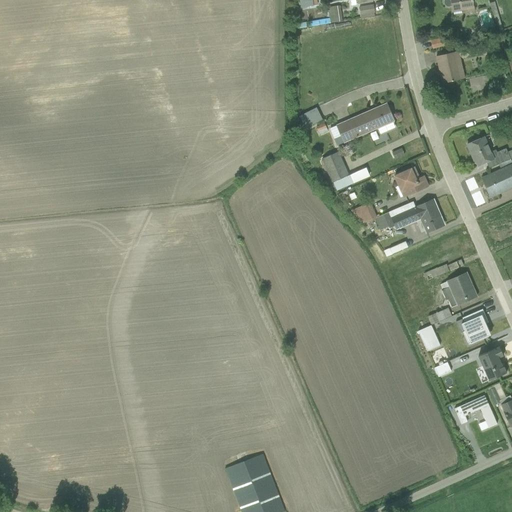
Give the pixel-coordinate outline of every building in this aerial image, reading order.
[(298,0),(300,8),(318,5),(316,0),(298,0)] [(467,13),(474,12),(472,0),(443,0),(443,1),(443,4),(446,7),(448,8),(451,7),(452,12),(467,10),(467,13)] [(497,34),(502,33),(494,2),(489,3),(490,7),(491,7),(497,34)] [(360,16),(374,14),(373,5),(359,7),(360,16)] [(331,24),(342,23),(340,6),(328,8),(329,9),(324,10),(325,25),(331,24)] [(307,29),(325,26),(324,20),(306,23),(307,29)] [(505,45),(502,33),(497,34),(492,35),(493,43),(485,45),(488,58),(507,54),(506,53),(511,52),(511,51),(511,50),(511,48),(511,44),(510,42),(507,43),(507,45),(505,45)] [(431,42),(433,48),(446,45),(445,39),(431,42)] [(442,83),(464,78),(458,51),(436,56),(442,83)] [(380,135),(397,128),(387,103),(335,125),(336,126),(329,129),(337,146),(378,129),(380,135)] [(305,128),(322,120),(316,108),(310,110),(307,105),(300,108),(303,114),(299,116),(305,128)] [(316,127),(319,135),(327,132),(324,124),(316,127)] [(498,164),(510,159),(511,158),(511,150),(507,152),(506,149),(497,153),(495,150),(490,152),(487,145),(488,144),(485,138),(489,136),(489,135),(467,145),(474,161),(476,161),(478,166),(486,163),(489,169),(498,164)] [(312,167),(319,163),(311,147),(304,151),(312,167)] [(395,160),(404,155),(401,148),(391,153),(395,160)] [(338,152),(321,159),(331,183),(332,182),(336,191),(369,177),(366,168),(348,175),(338,152)] [(490,197),(511,187),(511,163),(510,159),(498,164),(501,170),(482,178),(490,197)] [(402,198),(428,186),(423,177),(418,180),(412,166),(392,175),(402,198)] [(425,233),(442,226),(437,213),(439,213),(434,199),(415,207),(413,202),(376,217),(374,218),(379,230),(389,226),(389,227),(394,225),(396,230),(420,220),(425,233)] [(374,218),(376,217),(370,202),(351,210),(363,223),(374,218)] [(383,251),(386,257),(392,255),(392,254),(407,247),(405,241),(388,248),(389,249),(383,251)] [(419,262),(423,270),(435,263),(431,256),(419,262)] [(463,266),(461,260),(447,266),(450,271),(463,266)] [(427,281),(449,271),(446,265),(424,274),(427,281)] [(451,308),(476,297),(473,288),(471,289),(464,274),(446,281),(449,287),(441,290),(446,300),(448,299),(451,308)] [(427,317),(431,325),(451,316),(447,308),(437,313),(437,312),(435,312),(436,313),(427,317)] [(468,345),(487,336),(482,325),(488,322),(482,309),(463,318),(464,322),(461,323),(464,331),(462,332),(468,345)] [(425,351),(439,345),(430,324),(416,330),(425,351)] [(477,356),(488,381),(506,373),(502,364),(501,364),(498,358),(503,356),(499,347),(477,356)] [(446,362),(433,366),(436,376),(449,371),(446,362)] [(487,391),(494,406),(511,398),(510,395),(505,397),(498,384),(493,385),(495,388),(487,391)] [(488,428),(497,424),(484,395),(453,409),(460,425),(467,422),(465,416),(480,409),(488,428)] [(511,427),(511,426),(511,400),(501,405),(511,427)] [(262,454),(224,469),(241,511),(282,511),(284,511),(262,454)]
